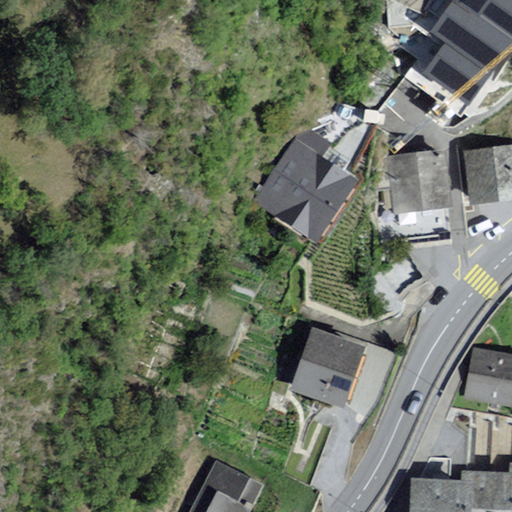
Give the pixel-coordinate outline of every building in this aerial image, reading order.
[(382,178),(316,141),(278,207),(344,244),(382,178)] [(394,210),(449,208),(447,164),(435,165),(434,147),(392,149),(394,210)] [(511,151),(470,159),(480,211),(511,205),(511,151)] [(382,340),(318,323),(301,391),(365,407),(382,340)] [(511,354),(474,348),(465,397),(511,405),(511,354)] [(261,511),(277,480),(219,453),(191,511),(261,511)] [(511,511),(511,470),(468,470),(468,480),(420,479),(420,511),(511,511)]
